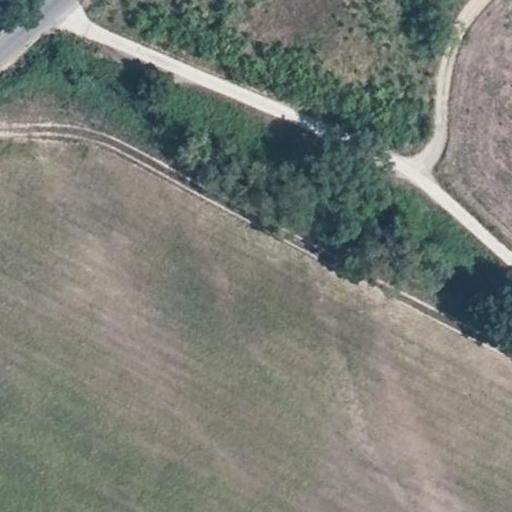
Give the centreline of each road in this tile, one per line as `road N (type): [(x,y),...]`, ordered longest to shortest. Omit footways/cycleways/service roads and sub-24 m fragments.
road 1 (unclassified): [(57,0),(81,24),(414,167),(511,257)]
road 2 (track): [(481,0),(448,49),(439,145),(414,167)]
